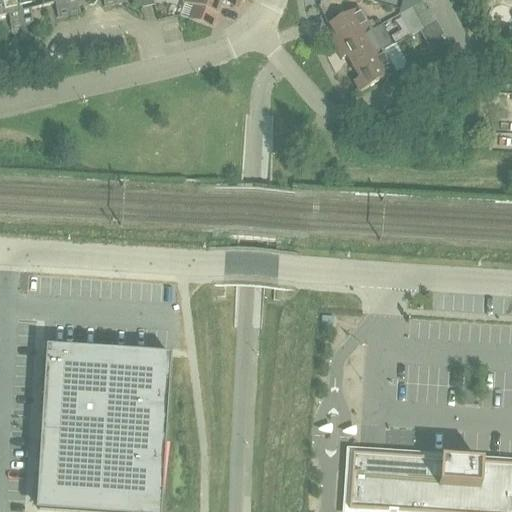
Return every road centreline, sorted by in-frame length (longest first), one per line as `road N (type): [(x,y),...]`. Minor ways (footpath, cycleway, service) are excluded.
road 1 (unclassified): [(511,284),(0,253)]
road 2 (residential): [(281,60),(327,111),(359,108),(447,63),(511,60)]
road 3 (residential): [(161,66),(0,107)]
road 4 (residential): [(161,66),(154,34),(130,23),(70,37)]
